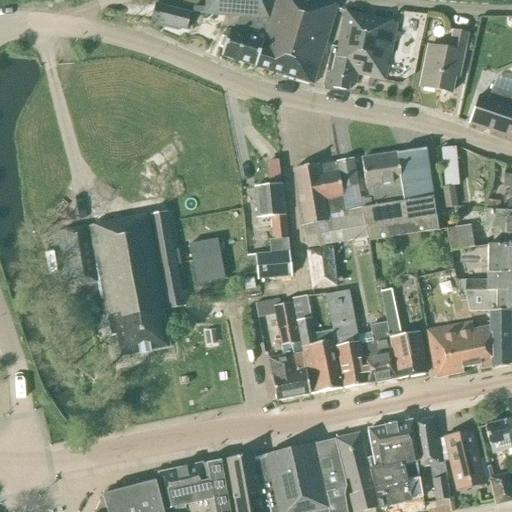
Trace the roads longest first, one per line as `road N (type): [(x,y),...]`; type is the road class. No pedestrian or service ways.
road 1 (primary): [(19,461),(54,464),(511,382)]
road 2 (residential): [(511,155),(425,124),(280,94),(64,25)]
road 3 (residential): [(367,0),(511,10)]
road 4 (unclassified): [(19,461),(22,414),(8,342)]
